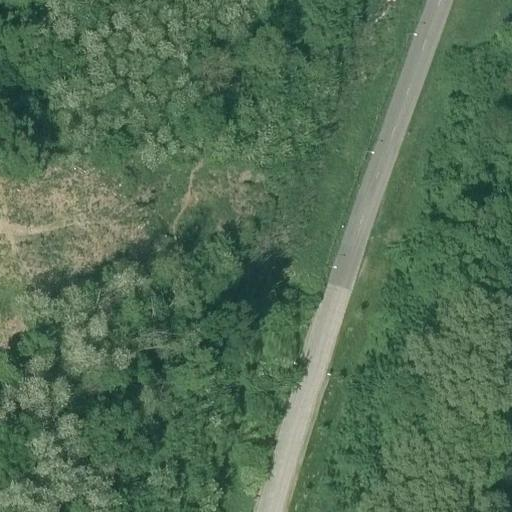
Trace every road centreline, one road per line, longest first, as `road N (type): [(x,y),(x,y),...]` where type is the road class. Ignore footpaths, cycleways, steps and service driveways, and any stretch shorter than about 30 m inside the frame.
road 1 (tertiary): [(337,290),(438,0)]
road 2 (tertiary): [(337,290),(268,511)]
